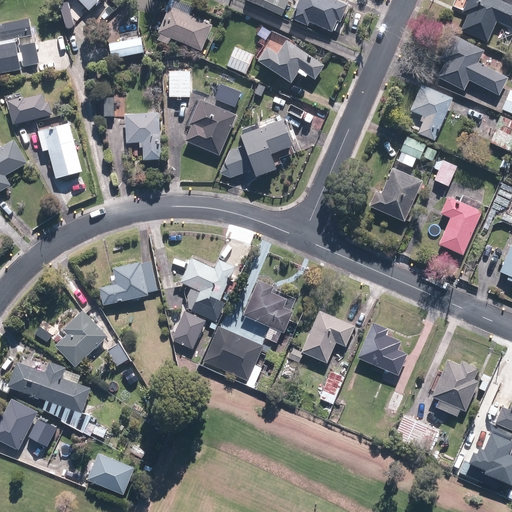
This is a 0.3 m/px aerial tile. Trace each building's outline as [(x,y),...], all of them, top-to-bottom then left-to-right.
[(79,0),(90,11),(102,0),(79,0)] [(246,0),(247,0),(284,17),(291,1),(289,0),(246,0)] [(302,0),(293,21),(309,27),(311,23),(334,32),(339,20),(341,21),(348,6),(334,0),(302,0)] [(511,4),(501,0),(466,0),(468,1),(463,12),(469,14),(462,31),(488,42),(497,21),(511,27),(511,4)] [(173,5),(158,41),(166,45),(169,37),(204,52),(216,23),(173,5)] [(0,74),(23,69),(22,67),(41,63),(36,42),(33,42),(32,37),(39,35),(37,26),(32,27),(30,19),(0,24),(0,30),(0,31),(0,30),(0,74)] [(485,50),(454,34),(441,59),(446,61),(438,78),(464,91),(469,81),(499,96),(508,77),(479,63),(485,50)] [(143,39),(111,45),(114,60),(146,53),(143,39)] [(326,65),(288,40),(279,55),(268,48),(259,62),(292,83),(298,73),(304,77),(306,74),(316,80),(326,65)] [(246,75),(255,55),(236,47),(228,67),(246,75)] [(191,98),(191,72),(170,71),(170,98),(191,98)] [(436,140),(454,97),(422,84),(411,110),(422,115),(420,121),(423,122),(419,133),(436,140)] [(511,89),(503,109),(511,112),(511,89)] [(13,124),(52,114),(49,102),(45,103),(43,93),(25,98),(24,97),(7,101),(13,124)] [(102,97),(102,118),(127,118),(127,97),(102,97)] [(221,156),(238,115),(201,100),(191,125),(193,126),(186,142),(221,156)] [(162,160),(161,114),(127,115),(128,143),(141,143),(141,148),(144,148),(144,160),(162,160)] [(511,148),(511,119),(501,115),(490,142),(511,151),(511,148)] [(247,145),(231,151),(221,174),(231,179),(236,177),(256,169),(259,178),(279,170),(273,155),(295,147),(285,120),(243,136),(247,145)] [(84,172),(72,123),(39,132),(45,153),(50,151),(58,179),(84,172)] [(420,141),(407,135),(400,151),(402,151),(398,160),(412,166),(415,159),(420,161),(425,148),(418,145),(420,141)] [(7,176),(29,164),(16,140),(0,149),(0,193),(13,186),(7,176)] [(450,185),(456,169),(436,161),(433,168),(440,171),(436,180),(450,185)] [(377,190),(370,205),(405,221),(411,208),(408,206),(412,198),(415,199),(423,180),(393,167),(382,192),(377,190)] [(462,254),(482,211),(449,196),(441,212),(452,217),(439,244),(462,254)] [(511,280),(511,242),(500,271),(510,275),(508,279),(511,280)] [(192,257),(181,282),(200,290),(195,303),(198,304),(194,312),(209,319),(213,310),(215,312),(236,266),(221,259),(216,268),(192,257)] [(100,286),(104,304),(150,294),(149,292),(158,290),(152,261),(144,263),(143,261),(114,267),(117,283),(100,286)] [(275,286),(260,280),(244,316),(271,327),(266,337),(278,342),(282,332),(285,333),(294,310),(285,306),(288,298),(272,292),(275,286)] [(356,325),(320,309),(302,351),(328,363),(337,342),(347,346),(356,325)] [(75,367),(108,336),(83,310),(62,329),(67,335),(56,346),(75,367)] [(207,319),(186,310),(174,335),(176,341),(194,348),(207,319)] [(390,328),(373,321),(357,357),(399,375),(409,353),(400,349),(403,341),(387,334),(390,328)] [(256,364),(265,345),(219,325),(203,360),(249,381),(256,364)] [(47,342),(52,334),(40,326),(35,334),(47,342)] [(130,358),(120,343),(108,350),(118,366),(130,358)] [(289,358),(299,362),(304,353),(294,348),(289,358)] [(461,408),(467,411),(479,380),(475,379),(480,367),(462,360),(460,363),(449,359),(433,396),(439,399),(436,407),(457,416),(461,408)] [(67,366),(50,360),(46,371),(18,361),(9,386),(70,407),(83,412),(92,387),(64,377),(67,366)] [(247,384),(254,387),(263,367),(256,364),(249,381),(247,384)] [(334,403),(345,376),(331,371),(320,398),(334,403)] [(395,416),(405,395),(396,390),(387,408),(391,409),(389,413),(395,416)] [(6,412),(2,410),(0,414),(0,440),(20,450),(39,411),(13,398),(6,412)] [(503,405),(495,421),(511,428),(511,403),(510,408),(503,405)] [(83,412),(70,407),(62,421),(83,431),(92,417),(83,412)] [(438,429),(404,414),(394,437),(428,452),(438,429)] [(497,425),(481,417),(465,450),(474,454),(476,449),(489,454),(492,448),(494,448),(503,431),(495,427),(497,425)] [(135,466),(99,451),(88,479),(124,493),(135,466)]
